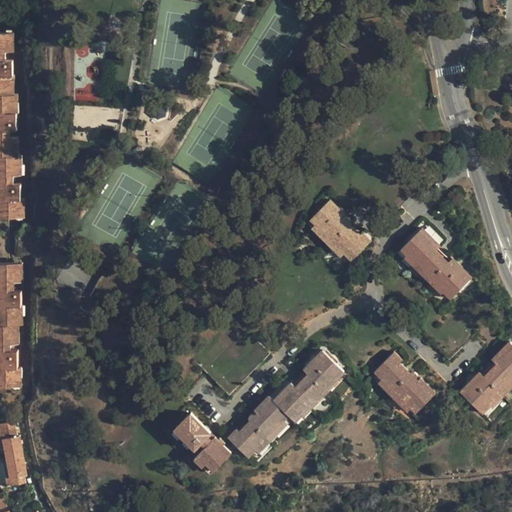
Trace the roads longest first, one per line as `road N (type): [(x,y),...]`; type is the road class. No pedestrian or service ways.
road 1 (residential): [(226,410),(308,327),(376,296),(384,242),(455,172),(476,166)]
road 2 (unknown): [(376,296),(457,378),(485,349)]
